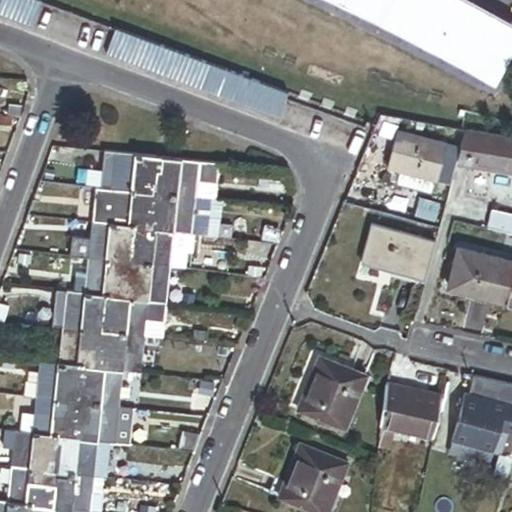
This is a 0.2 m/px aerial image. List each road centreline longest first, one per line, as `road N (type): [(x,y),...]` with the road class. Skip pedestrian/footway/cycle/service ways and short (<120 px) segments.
road 1 (residential): [(194,511),(332,164),(58,64)]
road 2 (residential): [(58,64),(0,224)]
